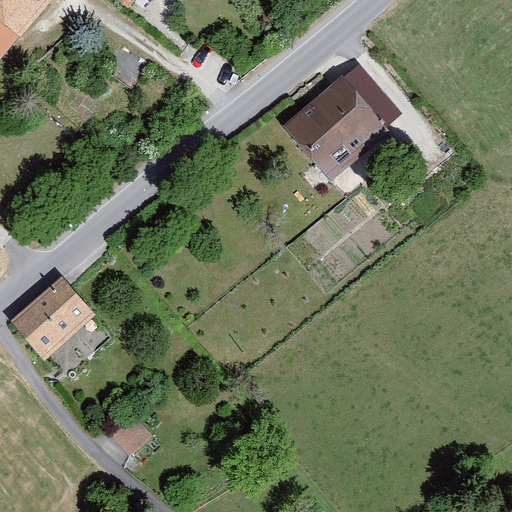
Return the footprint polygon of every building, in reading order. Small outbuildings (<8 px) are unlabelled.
[(0,0),(0,64),(57,0),(0,0)] [(111,0),(127,13),(137,0),(111,0)] [(360,67),(284,131),(330,184),(405,121),(360,67)] [(11,328),(43,365),(96,318),(63,282),(11,328)] [(112,439),(130,459),(153,439),(135,419),(112,439)]
